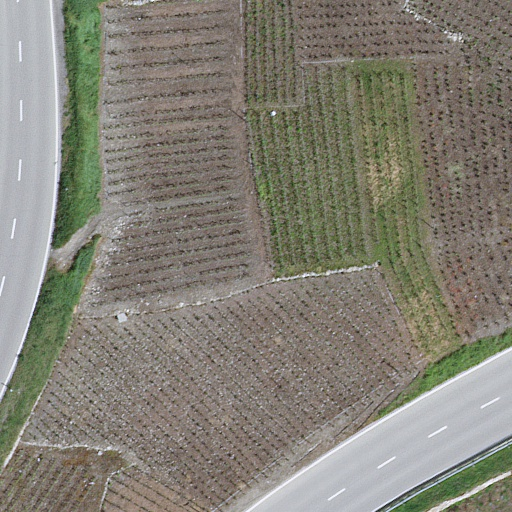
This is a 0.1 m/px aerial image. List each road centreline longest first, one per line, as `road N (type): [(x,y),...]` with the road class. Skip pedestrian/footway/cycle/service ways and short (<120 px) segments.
road 1 (tertiary): [(0,293),(20,119),(15,0)]
road 2 (tertiary): [(511,389),(310,511)]
